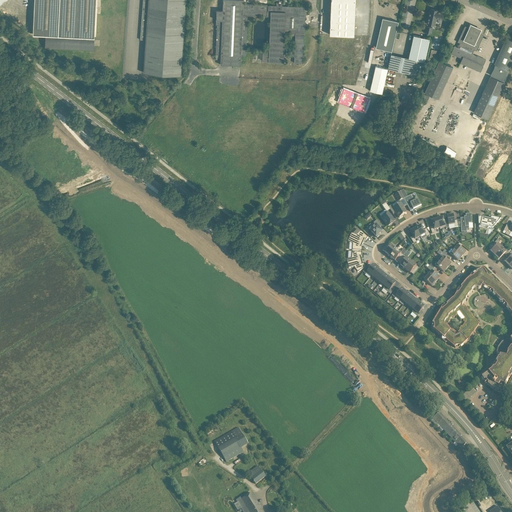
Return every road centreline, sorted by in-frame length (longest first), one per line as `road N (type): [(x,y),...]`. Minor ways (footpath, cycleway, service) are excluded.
road 1 (primary): [(474,434),(410,368),(0,48)]
road 2 (track): [(266,511),(243,477),(233,484),(204,452),(100,261),(57,200)]
road 3 (residential): [(511,213),(442,209),(380,245),(376,259),(432,304)]
road 4 (track): [(218,0),(211,51),(218,65),(294,70),(311,48),(312,0)]
road 5 (track): [(258,498),(395,356)]
